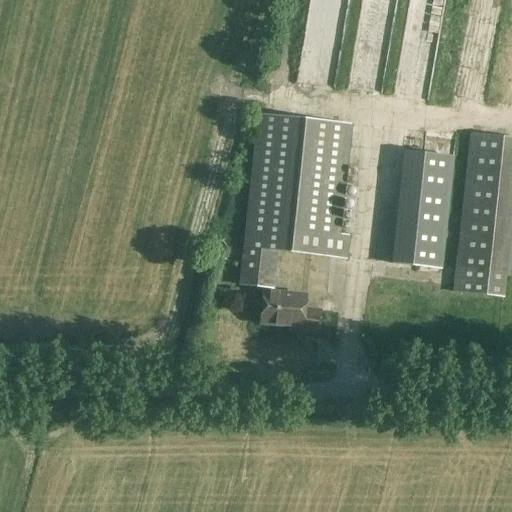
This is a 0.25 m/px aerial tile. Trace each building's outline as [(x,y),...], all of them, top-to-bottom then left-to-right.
[(394,42),(397,0),(365,0),(362,39),(394,42)] [(349,126),(258,116),(240,285),(273,289),(277,252),(346,259),(348,237),(338,235),(349,126)] [(511,212),(511,139),(471,134),(454,293),(503,298),(511,212)] [(453,158),(405,153),(393,265),(440,270),(453,158)] [(306,296),(264,292),(260,324),(302,328),(301,332),(318,334),(321,312),(305,310),(306,296)]
